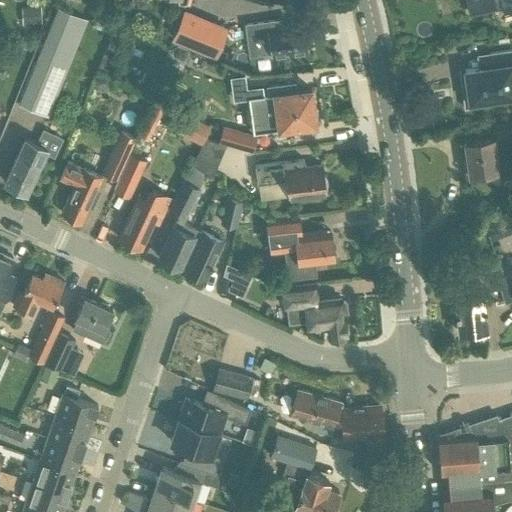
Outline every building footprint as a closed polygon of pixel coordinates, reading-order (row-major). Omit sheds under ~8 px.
[(511,0),(467,0),(471,12),(504,4),(505,9),(511,6),(511,0)] [(40,6),(26,6),(27,23),(41,23),(40,6)] [(58,8),(20,103),(49,115),(87,19),(58,8)] [(184,11),(174,38),(215,54),(225,28),(184,11)] [(98,17),(93,27),(108,34),(112,24),(98,17)] [(261,43),(260,38),(270,37),(273,53),(305,48),(305,47),(308,45),(307,37),(304,36),(302,25),(287,27),(287,23),(268,26),(268,25),(258,26),(258,24),(246,26),(249,45),(261,43)] [(511,49),(489,53),(491,66),(464,70),(466,82),(461,83),(464,102),(469,101),(469,102),(511,95),(511,49)] [(0,103),(4,104),(17,58),(0,53),(0,103)] [(223,70),(222,92),(236,93),(238,71),(223,70)] [(108,84),(108,79),(104,75),(98,75),(94,79),(94,85),(99,89),(104,88),(108,84)] [(250,112),(245,115),(246,120),(251,122),(253,132),(316,123),(315,120),(318,119),(317,112),(314,111),(314,108),(313,100),(315,98),(315,92),(312,91),(311,88),(296,90),(295,82),(267,86),(268,94),(263,94),(262,87),(246,89),(247,96),(248,98),(250,111),(250,112)] [(183,113),(176,129),(202,142),(210,126),(183,113)] [(511,122),(495,125),(497,138),(511,136),(511,122)] [(225,124),(217,141),(225,144),(255,152),(260,134),(253,132),(225,124)] [(121,130),(102,172),(117,178),(136,136),(121,130)] [(24,137),(4,181),(14,186),(13,189),(22,193),(24,190),(26,191),(47,148),(24,137)] [(205,138),(191,164),(212,177),(225,144),(217,141),(205,138)] [(467,159),(464,159),(466,171),(469,170),(470,174),(497,170),(493,138),(465,142),(467,159)] [(130,153),(113,189),(129,196),(146,160),(130,153)] [(304,158),(255,165),(257,183),(258,183),(287,180),(289,195),(289,196),(325,191),(325,188),(327,188),(328,181),(325,176),(323,176),(322,164),(305,166),(304,158)] [(67,161),(59,177),(73,184),(61,211),(82,221),(102,176),(81,167),(67,161)] [(176,219),(159,256),(162,258),(164,262),(168,265),(171,265),(177,265),(180,266),(181,264),(186,267),(193,251),(188,249),(197,229),(184,223),(188,215),(186,214),(199,188),(183,180),(169,207),(180,212),(176,219)] [(137,195),(118,237),(141,248),(160,206),(137,195)] [(229,196),(223,223),(238,227),(245,200),(229,196)] [(503,216),(484,223),(488,235),(508,227),(503,216)] [(300,217),(267,221),(269,238),(276,238),(277,251),(297,248),(299,263),(300,263),(301,271),(313,270),(312,261),(334,259),(333,256),(336,252),(336,246),(332,243),(330,230),(302,233),(300,217)] [(193,251),(186,267),(185,268),(206,278),(223,241),(197,229),(188,249),(193,251)] [(0,311),(16,278),(5,273),(12,258),(0,252),(0,311)] [(457,312),(456,312),(456,316),(458,316),(459,332),(490,329),(487,312),(488,312),(487,308),(486,308),(483,298),(481,293),(499,287),(504,302),(511,300),(501,264),(468,275),(472,285),(461,286),(456,291),(457,300),(456,301),(457,312)] [(31,273),(16,307),(34,315),(40,301),(52,306),(63,281),(48,274),(46,279),(31,273)] [(314,282),(276,286),(278,308),(290,306),(291,321),(307,319),(308,326),(328,323),(329,335),(346,333),(341,298),(317,301),(317,296),(318,296),(317,289),(315,289),(314,282)] [(77,318),(72,329),(83,334),(83,333),(102,342),(109,329),(104,327),(112,310),(108,308),(108,305),(101,302),(99,304),(83,297),(74,317),(77,318)] [(18,341),(12,355),(26,361),(29,354),(43,361),(52,339),(62,316),(50,310),(33,348),(18,341)] [(57,332),(44,361),(61,369),(74,339),(57,332)] [(167,371),(197,386),(206,366),(176,352),(167,371)] [(259,368),(269,373),(275,362),(264,357),(259,368)] [(47,365),(42,379),(53,383),(54,381),(56,382),(60,370),(47,365)] [(218,365),(212,387),(230,392),(245,396),(247,389),(251,375),(218,365)] [(62,393),(55,415),(90,427),(97,405),(76,398),(79,389),(66,385),(64,393),(62,393)] [(247,423),(252,409),(231,399),(229,398),(207,388),(202,403),(185,398),(177,419),(219,434),(226,416),(247,423)] [(331,435),(340,400),(297,388),(290,414),(304,418),(302,424),(314,430),(322,433),(321,434),(323,434),(324,433),(331,435)] [(340,402),(340,400),(331,435),(332,436),(343,435),(343,437),(366,435),(367,451),(382,450),(380,432),(381,432),(378,404),(342,407),(341,402),(340,402)] [(496,414),(439,433),(442,471),(444,471),(445,485),(511,479),(511,478),(511,412),(498,418),(496,414)] [(55,415),(47,437),(83,449),(90,427),(55,415)] [(212,455),(219,434),(177,419),(170,441),(187,447),(182,462),(207,471),(215,474),(221,458),(212,455)] [(0,422),(0,431),(21,441),(24,434),(0,422)] [(277,435),(270,456),(250,449),(241,475),(264,483),(267,471),(282,476),(283,473),(288,475),(282,495),(287,496),(281,511),(298,511),(300,510),(304,511),(331,511),(339,491),(327,487),(328,481),(307,474),(315,447),(277,435)] [(47,437),(40,458),(75,470),(83,449),(47,437)] [(40,458),(32,480),(68,492),(75,470),(40,458)] [(161,466),(155,485),(192,498),(199,479),(204,481),(207,471),(182,462),(179,461),(176,471),(161,466)] [(446,495),(444,495),(445,511),(493,511),(493,503),(511,498),(511,482),(511,479),(445,485),(446,495)] [(32,480),(25,502),(54,511),(60,511),(68,492),(32,480)] [(155,485),(150,498),(148,505),(169,511),(187,511),(192,498),(155,485)] [(128,491),(124,503),(141,511),(142,510),(146,511),(148,505),(150,498),(146,497),(147,496),(128,491)] [(54,511),(25,502),(21,511),(54,511)]
